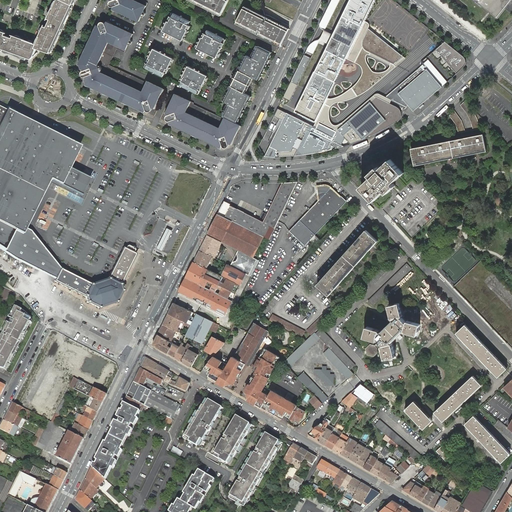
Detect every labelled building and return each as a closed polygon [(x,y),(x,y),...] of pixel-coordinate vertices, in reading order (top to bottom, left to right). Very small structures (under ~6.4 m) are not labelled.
[(0,48),(9,51),(9,53),(18,57),(19,55),(31,59),(34,56),(37,49),(49,53),(54,44),(56,44),(60,35),(58,35),(63,24),(65,25),(69,16),(67,15),(74,0),(59,0),(55,9),(54,9),(49,19),(52,21),(48,28),(45,27),(41,37),(42,38),(38,45),(37,45),(25,41),(25,40),(14,36),(13,39),(5,36),(6,33),(0,30),(0,48)] [(110,0),(112,0),(112,1),(114,7),(113,9),(139,21),(147,3),(141,0),(110,0)] [(186,0),(220,16),(227,0),(186,0)] [(350,0),(315,71),(335,81),(347,58),(364,24),(375,0),(350,0)] [(474,0),(497,18),(511,0),(474,0)] [(280,46),(289,29),(244,7),(236,24),(280,46)] [(168,21),(165,26),(163,30),(183,40),(184,37),(188,30),(186,29),(188,25),(190,21),(174,13),(172,17),(169,22),(168,21)] [(99,26),(98,25),(79,65),(80,65),(82,71),(84,74),(87,83),(86,84),(145,112),(146,110),(153,107),(155,108),(164,89),(146,80),(145,82),(109,65),(116,48),(124,52),(133,34),(107,22),(106,24),(99,26)] [(368,89),(407,58),(364,24),(347,58),(357,61),(359,63),(362,66),(364,69),(363,73),(362,77),(359,81),(355,85),(353,88),(349,90),(344,94),(339,96),(335,97),(330,98),(327,98),(316,121),(315,125),(317,128),(320,121),(335,129),(338,128),(351,144),(362,140),(381,131),(400,123),(407,106),(387,97),(381,94),(378,93),(376,93),(375,94),(372,96),(340,124),(336,124),(332,123),(330,118),(329,111),(331,105),(337,102),(343,100),(350,98),(360,95),(368,89)] [(183,40),(163,30),(163,31),(182,41),(183,40)] [(198,47),(218,57),(220,53),(222,48),(220,48),(223,43),(225,39),(208,30),(206,34),(204,38),(202,37),(199,44),(198,47)] [(428,58),(434,46),(404,32),(398,44),(428,58)] [(465,57),(445,41),(437,49),(458,72),(466,65),(465,57)] [(268,59),(272,52),(269,51),(259,46),(257,50),(255,53),(253,56),(253,58),(247,55),(247,56),(245,60),(242,65),(240,68),(239,71),(237,75),(237,76),(235,79),(234,82),(232,86),(230,89),(229,92),(226,97),(224,100),(224,102),(229,104),(229,106),(227,110),(226,112),(223,116),(236,123),(240,116),(242,112),(244,108),(246,104),(248,100),(250,96),(244,93),(247,88),(248,85),(250,82),(252,77),(258,80),(260,76),(262,72),(264,68),(266,63),(268,59)] [(217,58),(218,57),(198,47),(197,48),(217,58)] [(173,60),(174,58),(154,49),(153,50),(173,60)] [(168,70),(172,62),(173,60),(153,50),(151,54),(149,59),(151,59),(148,64),(146,68),(163,77),(165,73),(167,69),(168,70)] [(402,93),(430,70),(425,64),(387,97),(407,106),(408,107),(411,105),(402,93)] [(188,66),(187,68),(207,78),(208,76),(188,66)] [(207,78),(187,68),(186,70),(183,77),(184,77),(182,81),(180,86),(197,94),(199,90),(202,85),(203,86),(206,81),(207,78)] [(443,86),(430,70),(402,93),(411,105),(415,110),(443,86)] [(327,98),(335,81),(315,71),(295,111),(316,121),(327,98)] [(231,145),(241,125),(236,123),(223,117),(222,118),(193,105),(194,103),(176,94),(166,114),(168,115),(171,121),(170,123),(181,128),(222,148),(223,146),(229,143),(231,145)] [(470,122),(473,130),(480,129),(477,118),(472,109),(465,100),(460,105),(466,112),(470,122)] [(48,179),(78,194),(87,177),(68,167),(79,146),(0,107),(0,248),(4,251),(15,230),(22,234),(25,228),(48,179)] [(459,133),(465,132),(462,120),(454,111),(449,115),(455,124),(459,133)] [(287,113),(271,145),(274,147),(290,115),(287,113)] [(271,145),(265,157),(266,157),(268,157),(270,157),(271,157),(273,157),(274,157),(276,152),(291,151),(293,147),(298,149),(294,157),(296,156),(298,156),(301,156),(303,155),(306,155),(308,155),(310,154),(313,154),(315,154),(318,153),(320,153),(322,152),(325,152),(327,151),(330,151),(332,150),(334,149),(337,149),(339,148),(341,147),(344,147),(345,147),(315,131),(317,128),(310,125),(290,115),(274,147),(271,145)] [(411,148),(415,166),(422,164),(487,151),(483,134),(420,147),(411,148)] [(393,183),(404,173),(391,159),(380,169),(378,166),(375,169),(369,174),(372,177),(361,187),(375,200),(385,191),(387,193),(390,191),(396,185),(393,183)] [(264,236),(269,239),(281,215),(298,182),(297,182),(296,182),(295,182),(294,182),(293,182),(292,182),(291,182),(290,182),(289,182),(288,182),(287,182),(286,182),(285,182),(284,182),(283,183),(263,222),(231,206),(229,205),(230,204),(228,203),(228,202),(225,200),(218,214),(264,236)] [(319,195),(319,200),(331,188),(329,187),(327,186),(324,186),(322,186),(319,186),(318,186),(318,190),(317,190),(317,195),(319,195)] [(319,200),(300,220),(315,235),(347,201),(342,196),(341,197),(331,188),(319,200)] [(253,258),(264,236),(218,214),(207,235),(222,242),(253,258)] [(315,235),(300,220),(289,231),(301,242),(299,244),(303,247),(311,240),(316,245),(321,240),(315,235)] [(168,237),(173,229),(167,226),(163,235),(157,246),(163,249),(168,237)] [(107,279),(91,284),(61,269),(31,231),(25,228),(22,234),(15,230),(4,251),(14,258),(46,274),(55,279),(54,282),(85,297),(87,301),(86,302),(87,304),(88,302),(97,307),(97,308),(99,308),(99,307),(115,302),(115,303),(117,302),(116,301),(121,292),(122,292),(122,290),(121,290),(120,285),(135,254),(132,253),(123,248),(107,279)] [(317,285),(329,295),(335,289),(378,241),(366,230),(349,249),(347,252),(317,285)] [(207,235),(200,250),(213,257),(214,258),(221,246),(221,245),(222,242),(207,235)] [(230,266),(251,276),(259,261),(238,250),(230,266)] [(200,251),(194,262),(207,268),(212,257),(200,251)] [(225,315),(240,285),(222,276),(207,268),(194,262),(179,291),(202,303),(225,315)] [(368,301),(373,306),(412,268),(407,263),(368,301)] [(222,276),(240,285),(245,274),(228,265),(222,276)] [(186,322),(187,322),(192,312),(189,310),(174,303),(173,303),(168,313),(186,322)] [(382,346),(385,359),(395,356),(392,343),(391,343),(391,342),(403,330),(405,330),(404,331),(405,331),(417,335),(420,324),(407,321),(407,322),(406,322),(401,317),(401,316),(402,316),(399,303),(389,305),(392,318),(393,318),(393,320),(381,332),(379,331),(380,330),(367,327),(364,337),(377,341),(377,339),(378,339),(380,341),(375,346),(370,344),(366,349),(368,355),(373,356),(378,352),(377,347),(381,342),(383,344),(383,345),(382,346)] [(22,309),(14,305),(8,316),(16,320),(13,324),(6,320),(0,331),(0,344),(2,345),(0,350),(0,349),(0,367),(5,370),(5,369),(8,364),(8,363),(13,354),(13,353),(18,344),(20,341),(25,332),(28,325),(30,320),(32,318),(31,316),(30,315),(28,313),(27,312),(25,310),(22,309)] [(322,316),(307,331),(311,335),(314,333),(315,332),(320,327),(325,322),(329,319),(331,317),(326,312),(322,316)] [(179,332),(181,333),(181,331),(180,330),(181,330),(178,328),(181,322),(183,323),(184,323),(185,324),(186,322),(168,313),(163,324),(179,332)] [(201,343),(202,343),(210,329),(213,322),(196,314),(191,324),(186,335),(193,339),(201,343)] [(306,331),(273,314),(270,320),(302,337),(306,331)] [(213,322),(210,329),(216,332),(219,325),(213,322)] [(254,323),(235,355),(236,356),(235,357),(245,364),(249,366),(250,365),(251,366),(254,367),(253,368),(254,368),(260,357),(255,355),(269,331),(254,323)] [(179,332),(163,324),(158,334),(169,340),(173,343),(174,341),(172,339),(176,332),(179,333),(179,332)] [(456,333),(498,377),(507,369),(465,325),(456,333)] [(321,328),(316,333),(320,338),(329,347),(333,351),(344,363),(346,366),(350,370),(355,365),(321,328)] [(316,333),(315,332),(314,333),(307,339),(283,362),(286,364),(289,368),(320,338),(316,333)] [(153,345),(168,353),(171,347),(172,344),(173,343),(169,340),(158,334),(153,344),(153,345)] [(224,345),(225,343),(213,337),(205,350),(214,355),(218,351),(222,347),(224,345)] [(264,342),(269,345),(272,341),(267,337),(264,342)] [(168,353),(175,357),(180,347),(175,344),(176,342),(174,341),(173,343),(172,344),(171,347),(168,353)] [(175,357),(182,361),(188,349),(190,345),(187,344),(185,347),(182,346),(184,344),(182,343),(180,347),(175,357)] [(182,361),(192,367),(198,354),(191,350),(193,346),(190,345),(188,349),(182,361)] [(348,379),(354,374),(350,370),(346,366),(344,363),(333,351),(329,347),(323,353),(348,379)] [(257,370),(268,377),(280,357),(265,349),(260,357),(254,368),(257,370)] [(208,376),(220,384),(235,357),(234,357),(233,356),(228,365),(213,356),(209,360),(210,361),(204,368),(210,371),(208,376)] [(220,384),(223,385),(224,385),(226,386),(228,386),(229,386),(231,385),(232,384),(234,382),(245,364),(235,357),(220,384)] [(146,358),(141,369),(153,375),(159,365),(147,358),(146,358)] [(168,383),(170,380),(171,378),(167,376),(168,374),(170,372),(159,365),(153,375),(162,380),(168,383)] [(326,381),(326,385),(334,385),(334,374),(330,374),(330,370),(326,370),(326,366),(322,366),(322,370),(314,370),(314,373),(318,373),(318,377),(322,377),(322,381),(326,381)] [(141,369),(134,382),(143,387),(145,381),(147,378),(160,385),(162,380),(153,375),(141,369)] [(246,397),(247,398),(250,394),(268,377),(257,370),(247,388),(246,389),(246,392),(246,394),(246,397)] [(315,396),(322,403),(328,398),(303,372),(298,377),(308,388),(315,396)] [(435,412),(437,415),(443,421),(481,385),(473,376),(435,412)] [(250,401),(282,420),(285,414),(290,417),(295,409),(297,407),(297,405),(291,402),(294,396),(288,392),(284,398),(284,397),(287,392),(272,383),(269,389),(264,386),(269,378),(268,377),(250,394),(247,398),(249,400),(250,401)] [(103,403),(107,394),(106,394),(95,388),(79,380),(74,378),(69,387),(74,389),(91,397),(103,403)] [(186,392),(190,384),(180,378),(178,383),(177,385),(173,383),(174,381),(170,380),(168,383),(169,384),(176,387),(186,392)] [(152,391),(163,396),(163,395),(165,391),(165,390),(145,381),(143,387),(152,391)] [(134,382),(127,397),(142,404),(144,405),(145,406),(167,417),(173,420),(180,405),(173,401),(163,396),(152,391),(143,387),(134,382)] [(373,394),(374,394),(367,389),(363,386),(361,384),(355,389),(369,400),(372,402),(376,396),(373,394)] [(350,407),(357,397),(351,393),(342,401),(342,402),(348,406),(350,407)] [(309,401),(317,409),(322,403),(315,396),(309,401)] [(98,412),(103,403),(91,397),(86,406),(89,408),(98,412)] [(139,410),(140,411),(142,412),(145,406),(144,405),(142,404),(127,397),(124,402),(139,410)] [(222,408),(207,398),(183,438),(197,446),(201,439),(203,441),(222,408)] [(432,420),(430,417),(414,401),(405,410),(423,429),(432,420)] [(92,467),(105,479),(106,479),(112,467),(114,468),(119,457),(121,453),(123,450),(121,449),(128,435),(129,436),(131,433),(133,429),(138,418),(137,418),(140,411),(139,410),(124,402),(122,406),(124,407),(122,410),(120,409),(117,416),(115,420),(113,424),(111,427),(113,428),(106,442),(105,441),(96,459),(98,460),(96,463),(94,463),(92,467)] [(22,407),(13,403),(9,411),(18,416),(21,409),(24,410),(29,414),(31,411),(28,410),(25,408),(22,407)] [(86,406),(84,405),(83,407),(85,409),(84,411),(86,412),(84,416),(94,421),(98,412),(89,408),(86,406)] [(290,417),(290,418),(294,421),(295,419),(299,422),(304,414),(305,412),(299,408),(297,407),(295,409),(290,417)] [(9,411),(4,420),(14,425),(18,427),(22,418),(21,417),(18,416),(9,411)] [(59,415),(56,413),(52,422),(56,424),(60,415),(59,415)] [(330,423),(334,415),(333,414),(330,413),(325,418),(326,418),(328,419),(327,422),(325,421),(323,424),(322,423),(321,423),(320,424),(313,432),(317,434),(316,435),(320,437),(323,432),(328,422),(329,423),(330,423)] [(89,430),(94,421),(84,416),(83,416),(79,414),(75,423),(76,423),(80,425),(89,430)] [(465,424),(502,462),(510,454),(474,415),(465,424)] [(252,425),(236,416),(213,455),(227,464),(231,457),(233,458),(252,425)] [(164,423),(170,425),(173,420),(167,417),(164,423)] [(410,456),(415,460),(420,455),(380,419),(375,425),(390,438),(391,439),(398,445),(410,456)] [(4,420),(0,428),(10,433),(14,425),(4,420)] [(501,422),(498,420),(494,425),(511,439),(511,430),(509,428),(501,422)] [(57,425),(52,422),(49,421),(45,429),(41,438),(38,443),(36,446),(43,450),(57,425)] [(85,439),(89,430),(80,425),(76,423),(72,432),(85,439)] [(14,425),(10,433),(14,436),(19,427),(18,427),(14,425)] [(45,429),(41,427),(37,436),(41,438),(45,429)] [(332,433),(333,431),(327,428),(324,432),(319,441),(325,445),(332,433)] [(325,445),(333,449),(342,434),(342,433),(338,431),(336,435),(332,433),(325,445)] [(72,464),(85,439),(72,432),(70,432),(58,457),(72,464)] [(282,442),(266,433),(229,497),(226,502),(237,508),(236,511),(237,511),(242,511),(245,507),(244,506),(282,442)] [(333,449),(340,453),(348,439),(349,439),(349,438),(342,434),(333,449)] [(349,458),(358,443),(350,438),(349,438),(349,439),(348,439),(340,453),(349,458)] [(395,448),(398,445),(391,439),(389,442),(395,448)] [(349,458),(357,463),(366,447),(364,446),(363,446),(358,443),(349,458)] [(301,448),(294,444),(287,455),(294,460),(295,458),(301,448)] [(437,451),(446,461),(450,456),(452,453),(444,444),(437,451)] [(357,463),(364,467),(373,452),(371,450),(366,447),(357,463)] [(390,452),(385,447),(381,453),(385,457),(390,452)] [(177,450),(173,448),(171,451),(171,453),(179,457),(179,458),(180,458),(183,453),(177,450)] [(308,452),(301,448),(295,458),(294,460),(293,462),(292,463),(299,468),(301,464),(302,462),(304,460),(308,452)] [(304,460),(313,465),(317,457),(308,452),(304,460)] [(364,467),(371,471),(378,458),(374,456),(375,453),(373,452),(364,467)] [(371,471),(378,475),(385,463),(384,462),(383,464),(379,461),(379,459),(378,458),(371,471)] [(322,460),(317,468),(326,473),(331,465),(322,460)] [(378,475),(385,479),(393,466),(392,465),(390,468),(386,465),(389,462),(387,460),(385,463),(378,475)] [(397,468),(402,473),(406,469),(401,464),(397,468)] [(436,469),(428,464),(423,470),(430,475),(436,469)] [(278,470),(269,465),(265,472),(262,478),(269,482),(270,483),(278,470)] [(331,465),(326,473),(335,478),(340,470),(331,465)] [(56,467),(54,466),(50,474),(52,474),(52,475),(54,476),(55,476),(64,481),(68,473),(58,468),(56,467)] [(385,479),(391,483),(399,475),(392,471),(394,468),(393,466),(385,479)] [(103,482),(105,479),(92,467),(86,478),(97,488),(99,485),(101,487),(103,487),(105,485),(105,483),(103,482)] [(215,479),(199,470),(195,477),(194,476),(187,486),(185,490),(184,493),(185,494),(181,501),(179,499),(175,506),(173,505),(172,508),(169,511),(190,511),(193,507),(196,509),(200,502),(201,503),(203,500),(205,496),(211,486),(210,485),(211,482),(213,483),(215,479)] [(348,475),(340,470),(335,478),(332,484),(334,485),(335,483),(339,485),(338,487),(340,488),(341,486),(348,475)] [(18,477),(15,483),(15,484),(9,495),(15,498),(24,481),(33,486),(37,480),(28,475),(25,474),(24,473),(22,472),(21,472),(20,472),(18,477)] [(59,491),(64,481),(55,476),(54,476),(52,475),(52,474),(50,478),(52,479),(53,479),(52,480),(50,486),(59,491)] [(292,479),(301,484),(304,480),(295,475),(292,479)] [(353,478),(348,475),(341,486),(345,488),(344,490),(346,491),(353,478)] [(99,490),(97,488),(86,478),(80,490),(90,499),(99,490)] [(361,483),(353,478),(346,491),(347,492),(348,490),(353,493),(353,494),(354,495),(361,483)] [(455,488),(458,484),(459,482),(452,478),(449,484),(455,488)] [(9,495),(15,484),(8,480),(0,496),(0,498),(5,502),(9,495)] [(403,489),(410,494),(416,484),(411,481),(403,489)] [(363,504),(372,489),(361,483),(354,495),(353,498),(363,504)] [(52,504),(59,491),(50,486),(47,484),(46,487),(43,493),(43,492),(40,491),(38,493),(42,495),(40,498),(52,504)] [(410,494),(416,497),(422,489),(422,488),(423,487),(424,485),(422,484),(420,486),(416,484),(410,494)] [(481,511),(495,490),(484,484),(473,484),(462,503),(460,505),(457,510),(456,511),(481,511)] [(317,488),(315,492),(324,498),(326,494),(327,494),(317,488)] [(368,505),(380,494),(372,489),(363,504),(366,506),(368,504),(368,505)] [(416,497),(422,501),(428,490),(427,490),(426,491),(422,489),(416,497)] [(435,508),(441,511),(448,500),(451,496),(447,493),(446,493),(448,490),(446,489),(441,497),(435,508)] [(80,490),(76,499),(76,500),(85,508),(89,511),(96,504),(93,502),(90,499),(80,490)] [(422,501),(428,504),(435,493),(429,490),(428,490),(422,501)] [(496,511),(504,511),(511,499),(511,496),(508,492),(496,511)] [(428,504),(435,508),(441,497),(435,493),(428,504)] [(441,511),(456,511),(457,510),(460,505),(462,503),(451,496),(448,500),(441,511)] [(41,511),(48,511),(52,504),(40,498),(36,498),(33,499),(30,506),(41,511)] [(411,511),(393,501),(392,503),(385,509),(381,511),(411,511)] [(348,511),(349,511),(360,511),(364,508),(355,503),(354,505),(352,503),(347,511),(348,511)]
